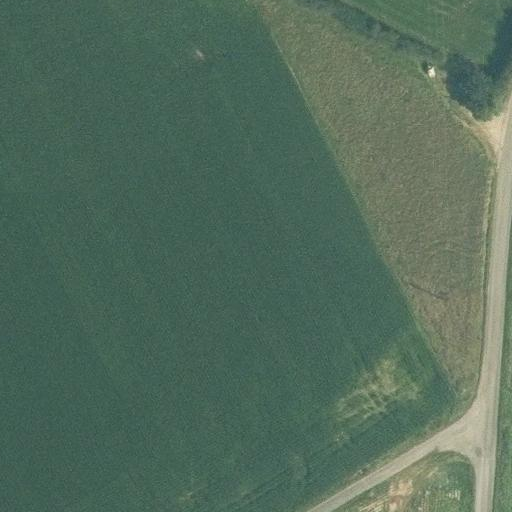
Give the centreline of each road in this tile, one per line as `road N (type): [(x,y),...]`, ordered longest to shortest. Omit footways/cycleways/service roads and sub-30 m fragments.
road 1 (unclassified): [(482,511),(486,312),(511,143)]
road 2 (track): [(486,436),(443,438),(321,511)]
